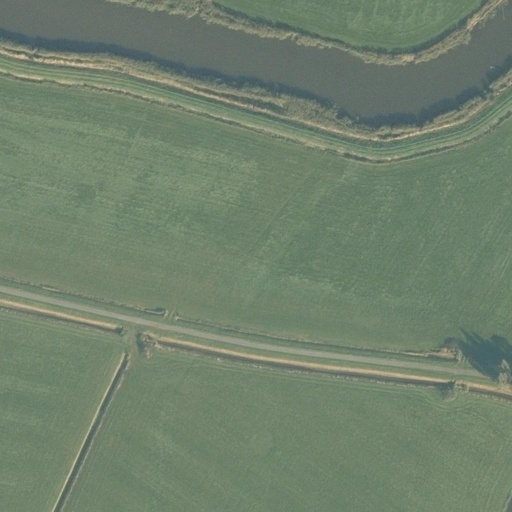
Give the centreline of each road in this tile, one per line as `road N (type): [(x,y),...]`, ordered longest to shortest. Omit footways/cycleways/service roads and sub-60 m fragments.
road 1 (track): [(511,96),(451,135),(378,150),(140,86),(0,60)]
road 2 (unclassified): [(511,383),(207,337),(0,290)]
